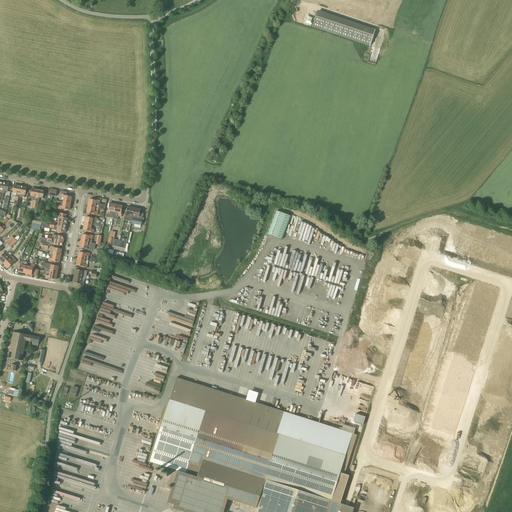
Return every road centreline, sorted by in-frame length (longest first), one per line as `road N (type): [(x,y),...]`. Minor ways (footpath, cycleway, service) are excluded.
road 1 (unclassified): [(35,511),(49,412),(80,316),(62,288)]
road 2 (unclassified): [(145,190),(156,19)]
